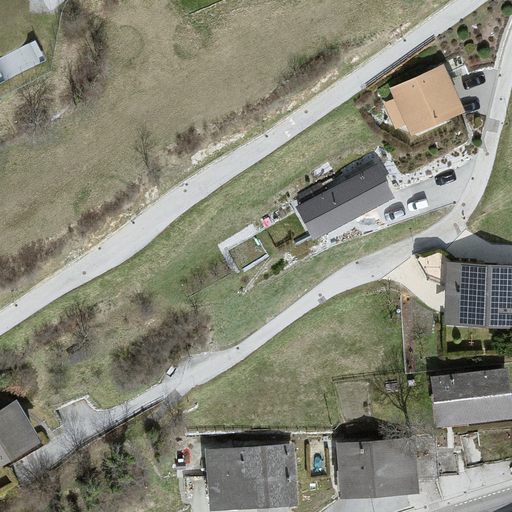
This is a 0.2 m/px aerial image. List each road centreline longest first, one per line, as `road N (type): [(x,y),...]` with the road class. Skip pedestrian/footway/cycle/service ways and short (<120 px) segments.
road 1 (residential): [(511,75),(464,209),(399,264),(291,316),(178,391),(77,434)]
road 2 (residential): [(463,0),(0,322)]
